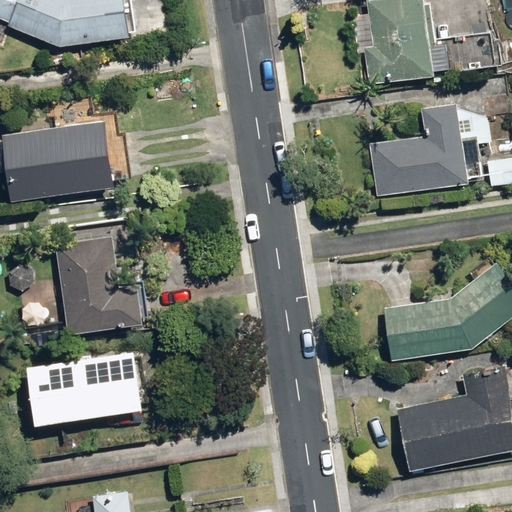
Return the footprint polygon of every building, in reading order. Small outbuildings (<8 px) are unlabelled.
[(65,46),(140,38),(139,0),(0,0),(0,18),(12,23),(11,26),(65,46)] [(373,0),(371,78),(434,81),(436,0),(373,0)] [(463,97),(424,100),(427,136),(374,142),(381,193),(469,179),(466,131),(465,128),(463,97)] [(2,133),(12,201),(117,187),(107,119),(2,133)] [(511,157),(482,161),(484,187),(511,184),(511,157)] [(148,332),(147,287),(112,288),(111,244),(58,246),(61,335),(115,333),(148,332)] [(21,285),(30,286),(37,278),(37,269),(31,262),(21,262),(14,269),(14,279),(21,285)] [(386,307),(394,357),(475,345),(511,315),(511,280),(495,263),(452,298),(386,307)] [(28,363),(34,424),(148,412),(142,351),(28,363)] [(465,377),(466,401),(404,407),(410,466),(487,458),(509,457),(510,456),(508,434),(504,374),(465,377)] [(136,511),(135,490),(97,491),(98,511),(136,511)]
